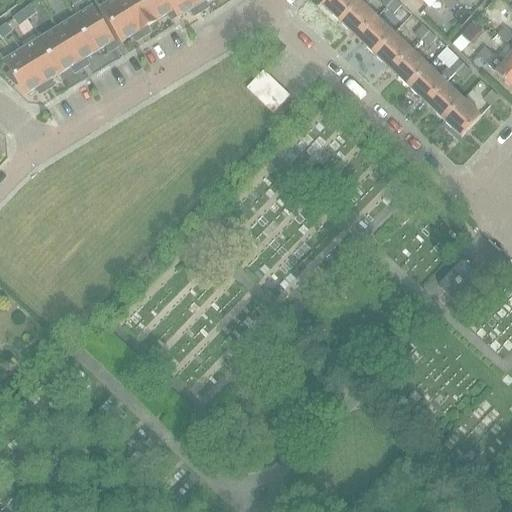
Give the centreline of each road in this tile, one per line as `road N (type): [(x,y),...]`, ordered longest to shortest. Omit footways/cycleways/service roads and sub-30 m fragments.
road 1 (residential): [(463,194),(266,13)]
road 2 (residential): [(40,148),(266,13)]
